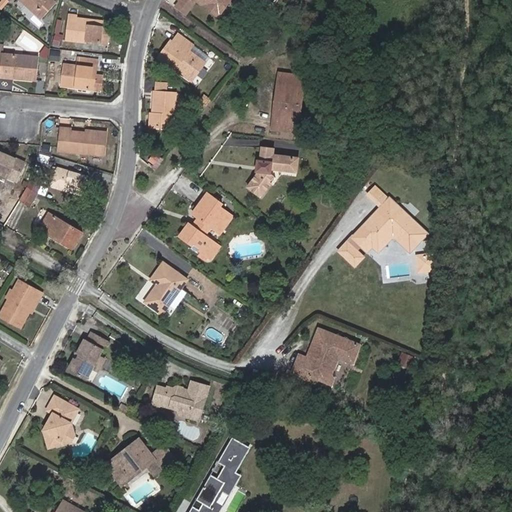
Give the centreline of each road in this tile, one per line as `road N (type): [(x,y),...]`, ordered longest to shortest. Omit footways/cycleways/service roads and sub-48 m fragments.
road 1 (residential): [(0,444),(118,213),(131,113)]
road 2 (unknown): [(35,374),(145,434)]
